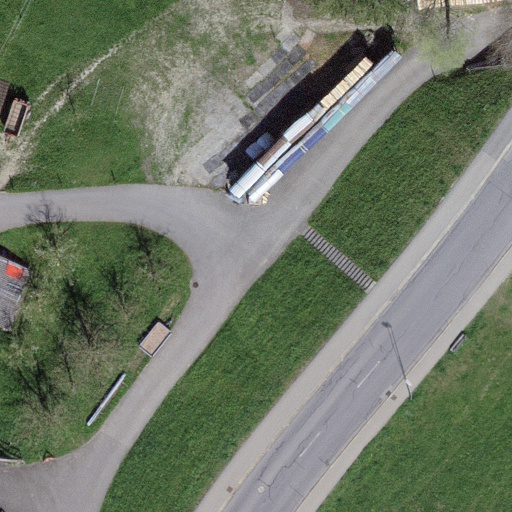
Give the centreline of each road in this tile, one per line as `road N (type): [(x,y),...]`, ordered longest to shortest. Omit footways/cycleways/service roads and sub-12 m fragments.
road 1 (residential): [(263,511),(511,191)]
road 2 (residential): [(244,253),(420,63),(511,0)]
road 3 (residential): [(244,253),(71,511)]
road 4 (residential): [(0,214),(131,204),(192,217),(244,253)]
